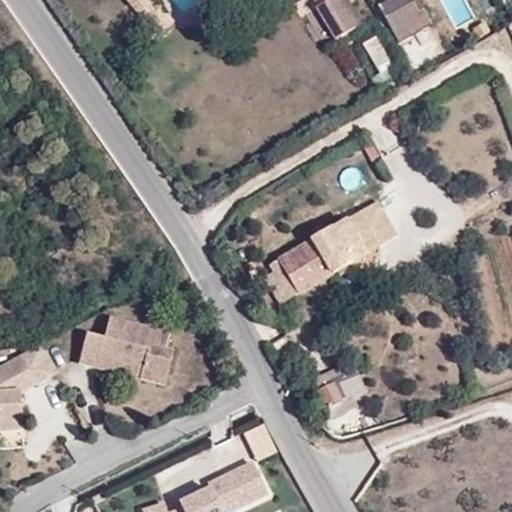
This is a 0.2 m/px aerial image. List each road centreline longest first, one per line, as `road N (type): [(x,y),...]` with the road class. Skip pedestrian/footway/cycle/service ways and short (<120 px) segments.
road 1 (tertiary): [(25,0),(214,270),(265,385)]
road 2 (residential): [(24,511),(265,385)]
road 3 (tertiary): [(265,385),(336,511)]
